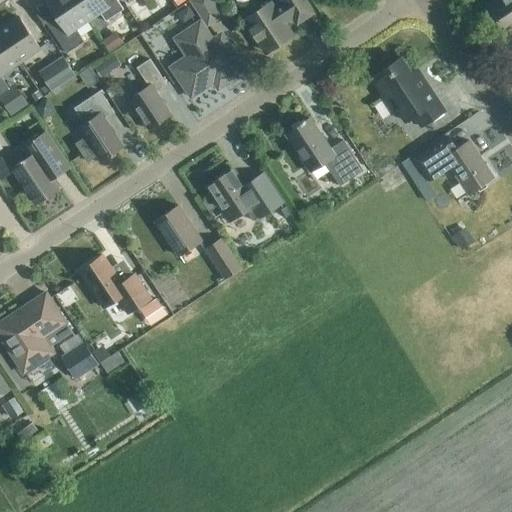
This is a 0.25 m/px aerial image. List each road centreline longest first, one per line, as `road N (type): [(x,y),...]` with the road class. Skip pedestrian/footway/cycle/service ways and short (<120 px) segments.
road 1 (residential): [(0,271),(411,0)]
road 2 (residential): [(511,134),(421,0)]
